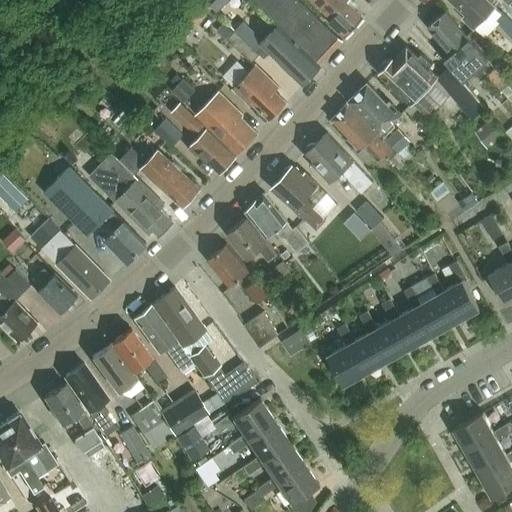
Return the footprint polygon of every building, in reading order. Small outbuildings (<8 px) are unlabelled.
[(205,0),(172,33),(180,41),(213,8),(205,0)] [(205,0),(213,8),(219,14),(232,0),(205,0)] [(279,24),(316,61),(339,37),(299,0),(252,0),(278,25),(279,24)] [(345,38),(364,17),(348,2),(349,0),(310,0),(331,20),(329,22),(345,38)] [(472,29),(492,7),(484,0),(447,0),(464,15),(461,19),(472,29)] [(511,0),(501,0),(506,4),(510,9),(511,7),(511,0)] [(450,53),(443,59),(449,65),(462,80),(487,59),(444,11),(427,26),(450,53)] [(511,39),(511,22),(502,12),(493,21),(511,39)] [(252,63),(261,54),(255,49),(229,24),(221,32),(252,63)] [(303,85),(322,66),(316,61),(279,24),(278,25),(260,43),(303,85)] [(265,59),(270,54),(260,45),(255,49),(261,54),(265,59)] [(380,69),(378,71),(411,103),(419,110),(424,115),(432,106),(419,94),(435,77),(438,74),(429,66),(433,63),(421,51),(417,55),(406,45),(393,58),(392,57),(389,59),(383,59),(378,64),(380,69)] [(271,119),(287,102),(275,91),(279,87),(256,64),(233,88),(251,105),(253,103),(271,119)] [(474,120),(487,108),(462,80),(449,65),(438,74),(435,77),(474,120)] [(511,86),(497,69),(489,75),(502,90),(503,89),(511,100),(511,86)] [(184,78),(172,90),(184,102),(196,90),(184,78)] [(366,82),(349,99),(380,132),(383,135),(386,132),(393,125),(390,122),(400,112),(388,100),(386,103),(366,82)] [(237,154),(258,133),(241,117),(243,115),(219,91),(196,114),(237,154)] [(220,172),(236,156),(180,102),(172,111),(198,137),(189,147),(198,156),(201,154),(220,172)] [(406,164),(404,162),(347,102),(330,118),(347,136),(345,138),(357,151),(363,145),(377,160),(384,153),(400,170),(406,164)] [(183,135),(166,118),(154,130),(171,147),(183,135)] [(491,119),(475,132),(486,147),(503,134),(491,119)] [(395,127),(384,138),(391,146),(398,152),(407,144),(410,141),(395,127)] [(360,191),(371,181),(326,132),(313,144),(312,143),(308,143),(304,147),(304,149),(305,151),(303,153),(328,181),(340,170),(360,191)] [(29,136),(24,141),(31,147),(36,142),(29,136)] [(407,144),(398,152),(406,161),(414,153),(407,144)] [(184,207),(201,188),(181,170),(182,169),(174,161),(172,162),(158,149),(147,161),(131,147),(121,159),(135,174),(141,168),(184,207)] [(69,151),(63,157),(72,166),(78,160),(69,151)] [(159,235),(173,221),(160,209),(165,205),(134,175),(113,153),(100,167),(103,170),(95,178),(150,234),(154,230),(159,235)] [(315,229),(324,219),(308,204),(311,202),(305,196),(317,183),(305,172),(303,174),(293,165),(291,166),(287,166),(281,172),(284,174),(272,187),(315,229)] [(129,261),(147,244),(70,166),(45,191),(88,235),(105,219),(115,230),(106,239),(129,261)] [(2,174),(0,176),(0,196),(16,213),(29,201),(2,174)] [(294,249),(306,239),(294,223),(291,226),(263,192),(245,211),(263,236),(272,228),(278,236),(281,233),(294,249)] [(401,246),(380,220),(382,219),(365,200),(357,208),(373,226),(371,228),(392,253),(401,246)] [(266,259),(274,253),(245,215),(225,231),(245,256),(257,248),(266,259)] [(15,229),(2,240),(13,252),(26,241),(15,229)] [(92,298),(111,279),(61,229),(43,248),(92,298)] [(227,284),(246,269),(223,241),(205,257),(227,284)] [(511,262),(511,260),(511,258),(511,251),(506,241),(498,246),(507,262),(488,273),(505,303),(511,299),(511,262)] [(287,249),(281,253),(285,259),(292,255),(287,249)] [(443,288),(439,290),(456,321),(479,309),(463,279),(467,277),(457,259),(448,263),(457,280),(443,288)] [(281,260),(274,265),(282,276),(289,270),(281,260)] [(79,295),(67,284),(56,273),(53,276),(45,267),(34,278),(43,286),(38,291),(61,313),(79,295)] [(9,275),(23,290),(31,283),(16,268),(9,275)] [(0,321),(20,342),(39,323),(16,300),(23,293),(9,279),(0,269),(0,298),(8,307),(0,315),(0,321)] [(439,290),(443,288),(434,271),(411,284),(420,301),(416,303),(433,334),(456,321),(439,290)] [(255,279),(244,287),(255,302),(266,294),(255,279)] [(398,313),(394,315),(411,346),(433,334),(416,303),(420,301),(411,284),(403,288),(412,305),(398,313)] [(183,346),(206,330),(175,287),(154,304),(183,346)] [(375,325),(371,327),(388,358),(411,346),(394,315),(398,313),(389,296),(381,300),(390,317),(375,325)] [(0,298),(0,315),(8,307),(0,298)] [(182,372),(193,363),(151,306),(134,319),(157,351),(163,346),(182,372)] [(257,344),(276,331),(261,308),(250,316),(242,321),(257,344)] [(353,337),(349,340),(366,370),(388,358),(371,327),(375,325),(366,308),(358,312),(367,330),(353,337)] [(345,342),(325,353),(342,383),(366,370),(349,340),(353,337),(344,320),(335,325),(345,342)] [(289,352),(308,339),(300,326),(280,339),(289,352)] [(156,381),(168,373),(153,353),(150,355),(130,327),(111,341),(131,368),(141,361),(156,381)] [(135,377),(109,342),(91,356),(116,390),(135,377)] [(213,367),(198,346),(189,352),(211,384),(225,374),(218,364),(213,367)] [(106,434),(118,425),(101,402),(107,397),(82,362),(64,375),(106,434)] [(74,413),(81,409),(64,382),(43,395),(61,422),(74,413)] [(202,397),(196,385),(180,394),(193,416),(215,403),(209,393),(202,397)] [(180,394),(160,406),(173,428),(193,416),(180,394)] [(244,437),(273,417),(258,395),(231,414),(228,410),(211,422),(217,430),(232,419),(241,433),(244,437)] [(150,401),(131,415),(154,447),(172,434),(150,401)] [(81,409),(74,413),(85,430),(92,425),(81,409)] [(17,412),(0,422),(0,457),(7,469),(24,457),(36,476),(57,462),(43,441),(40,443),(32,430),(19,410),(17,412)] [(482,410),(452,426),(466,450),(495,433),(498,437),(511,429),(511,422),(510,420),(493,429),(482,410)] [(258,458),(287,438),(273,417),(244,437),(241,433),(226,443),(231,451),(246,440),(256,454),(258,458)] [(132,424),(119,432),(137,463),(150,455),(132,424)] [(85,430),(74,437),(82,450),(83,449),(87,455),(103,445),(100,439),(101,438),(92,425),(85,430)] [(191,462),(209,450),(194,426),(176,438),(191,462)] [(495,433),(466,450),(478,472),(507,456),(510,460),(511,458),(511,448),(506,452),(498,437),(495,433)] [(273,479),(302,459),(287,438),(258,458),(256,454),(241,464),(246,472),(261,462),(270,475),(273,479)] [(507,456),(478,472),(491,495),(511,482),(511,464),(510,460),(507,456)] [(24,457),(7,469),(12,476),(20,471),(35,494),(44,488),(36,476),(24,457)] [(288,501),(317,481),(302,459),(273,479),(270,475),(240,495),(246,503),(275,482),(288,501)] [(0,502),(10,496),(0,480),(0,502)] [(140,494),(148,507),(165,497),(158,484),(140,494)] [(58,511),(49,496),(35,504),(40,511),(58,511)]
